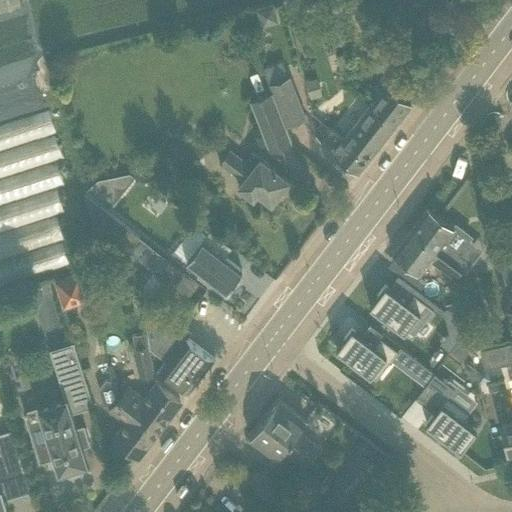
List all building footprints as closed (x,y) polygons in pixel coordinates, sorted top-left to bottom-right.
[(0,0),(0,10),(22,3),(20,0),(0,0)] [(286,0),(290,12),(318,5),(316,0),(286,0)] [(322,0),(326,13),(365,3),(363,0),(322,0)] [(337,54),(341,71),(350,69),(346,52),(337,54)] [(376,96),(369,105),(394,125),(410,105),(404,100),(411,91),(418,81),(406,71),(400,67),(394,62),(385,73),(375,86),(381,90),(376,96)] [(305,117),(289,76),(286,77),(283,68),(268,73),(287,124),(305,117)] [(291,140),(272,91),(250,100),(269,149),(291,140)] [(369,105),(343,138),(368,158),(394,125),(369,105)] [(318,126),(314,132),(320,142),(330,150),(342,160),(358,172),(368,158),(343,138),(331,128),(322,121),(318,126)] [(289,179),(273,167),(260,157),(252,167),(232,151),(222,164),(245,182),(241,188),(253,197),(257,191),(271,202),(289,179)] [(89,191),(89,192),(110,208),(121,194),(135,177),(129,172),(104,178),(89,191)] [(163,254),(86,193),(84,194),(102,261),(125,254),(131,264),(137,257),(152,268),(163,254)] [(427,207),(410,230),(461,269),(469,260),(458,252),(471,236),(455,224),(453,226),(443,219),(427,207)] [(207,233),(186,260),(200,270),(196,275),(210,285),(214,281),(226,290),(242,270),(224,256),(219,252),(227,243),(210,230),(207,233)] [(410,230),(392,252),(419,273),(429,259),(454,278),(461,269),(410,230)] [(511,278),(511,269),(505,241),(489,245),(498,282),(511,278)] [(80,272),(57,280),(62,297),(86,289),(80,272)] [(385,284),(369,304),(382,314),(379,317),(393,328),(395,324),(412,337),(434,309),(414,293),(407,301),(388,286),(385,284)] [(456,302),(451,285),(440,289),(445,305),(456,302)] [(172,379),(188,391),(213,358),(186,337),(190,331),(151,300),(143,310),(149,345),(167,358),(159,369),(172,379)] [(443,309),(445,310),(447,319),(448,324),(450,330),(450,331),(451,331),(463,328),(456,303),(443,309)] [(352,327),(336,348),(357,364),(355,367),(368,378),(371,375),(376,379),(391,359),(398,350),(397,349),(380,336),(374,344),(361,334),(352,327)] [(154,374),(149,353),(144,332),(132,335),(135,347),(133,348),(140,377),(154,374)] [(464,332),(450,350),(461,359),(468,350),(464,332)] [(511,360),(511,341),(508,343),(480,349),(484,367),(511,360)] [(86,382),(77,353),(53,361),(62,390),(86,382)] [(424,385),(417,395),(418,396),(436,409),(433,413),(426,423),(446,438),(443,442),(458,453),(476,429),(464,419),(469,412),(468,412),(448,396),(454,388),(446,382),(434,372),(424,385)] [(511,420),(502,423),(508,450),(511,449),(511,376),(510,377),(511,387),(511,420)] [(136,410),(119,398),(115,380),(106,378),(99,389),(104,406),(111,408),(111,409),(127,421),(115,437),(139,455),(163,423),(150,412),(143,422),(132,414),(136,410)] [(480,383),(483,399),(503,395),(500,379),(480,383)] [(180,401),(164,389),(156,382),(144,398),(128,386),(119,398),(136,410),(132,414),(143,422),(150,412),(163,423),(180,401)] [(90,443),(85,430),(84,424),(75,427),(66,397),(38,406),(47,433),(34,438),(32,434),(31,434),(39,461),(54,456),(59,471),(86,462),(81,446),(90,443)] [(279,399),(264,418),(314,456),(320,448),(297,430),(306,420),(279,399)] [(314,456),(264,418),(249,437),(276,458),(284,447),(307,465),(314,456)] [(0,479),(24,472),(11,429),(0,432),(0,479)] [(354,461),(318,505),(326,511),(337,511),(370,472),(354,461)] [(259,502),(273,498),(264,468),(250,472),(259,502)] [(9,511),(8,511),(0,487),(0,511),(9,511)]
